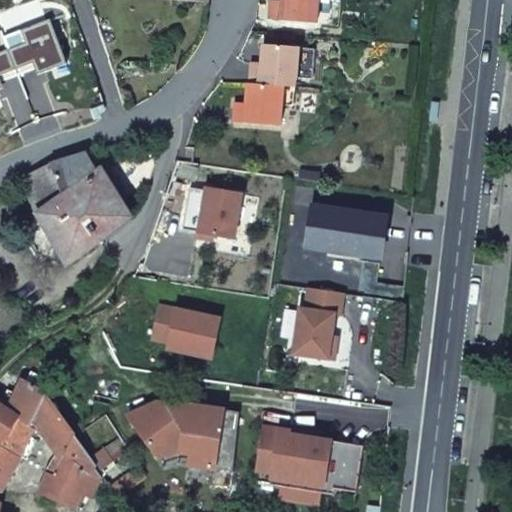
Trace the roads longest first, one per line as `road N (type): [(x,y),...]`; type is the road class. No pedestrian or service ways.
road 1 (tertiary): [(433,452),(488,0)]
road 2 (residential): [(179,111),(131,263),(102,299),(0,366)]
road 3 (residential): [(179,111),(0,176)]
road 4 (residential): [(231,0),(227,29),(179,111)]
